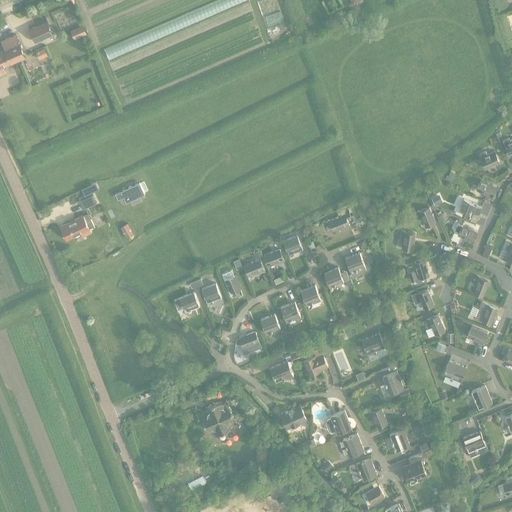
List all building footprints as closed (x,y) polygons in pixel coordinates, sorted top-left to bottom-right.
[(29,28),(35,42),(53,33),(47,20),(29,28)] [(71,30),(74,39),(87,33),(83,24),(71,30)] [(5,50),(0,51),(0,74),(5,72),(2,66),(26,56),(16,34),(1,40),(5,50)] [(45,47),(36,50),(39,58),(48,54),(45,47)] [(502,140),(504,144),(509,155),(511,153),(511,140),(510,141),(508,137),(502,140)] [(480,157),(485,168),(499,162),(494,151),(487,154),(485,150),(479,153),(481,157),(480,157)] [(476,190),(484,193),(483,196),(491,199),(496,186),(480,180),(476,190)] [(139,182),(115,193),(118,199),(124,196),(126,202),(145,194),(139,182)] [(81,200),(85,208),(97,202),(93,194),(81,200)] [(439,194),(431,197),(434,204),(442,201),(439,194)] [(481,206),(463,198),(459,208),(463,210),(462,214),(476,220),(481,206)] [(416,212),(420,220),(422,219),(426,226),(435,222),(429,207),(416,212)] [(348,210),(340,213),(341,215),(345,214),(347,219),(351,217),(348,210)] [(61,225),(67,239),(81,232),(83,235),(92,231),(90,227),(95,225),(88,212),(84,214),(61,225)] [(341,215),(329,220),(333,230),(341,227),(342,230),(350,227),(347,219),(345,214),(341,215)] [(120,226),(126,238),(134,234),(127,222),(120,226)] [(457,223),(455,229),(459,231),(457,235),(465,238),(464,241),(472,244),(477,231),(462,225),(457,223)] [(402,248),(412,250),(415,233),(402,231),(400,239),(403,240),(402,248)] [(283,240),(288,254),(303,248),(297,235),(283,240)] [(264,255),(267,265),(275,262),(276,264),(284,261),(279,249),(264,255)] [(484,249),(481,255),(487,257),(490,251),(484,249)] [(345,257),(351,271),(352,275),(354,277),(361,274),(361,271),(360,268),(365,266),(360,252),(345,257)] [(239,259),(234,261),(237,269),(242,266),(239,259)] [(244,265),(248,275),(256,272),(257,274),(265,271),(260,259),(244,265)] [(408,271),(411,280),(429,275),(424,259),(414,262),(416,269),(408,271)] [(436,268),(439,276),(446,274),(443,266),(436,268)] [(338,267),(324,272),(329,286),(344,281),(338,267)] [(225,280),(231,293),(242,288),(236,275),(225,280)] [(476,284),(473,292),(483,296),(489,281),(477,275),(473,283),(476,284)] [(282,276),(274,279),(276,284),(284,281),(282,276)] [(201,288),(207,302),(213,300),(215,306),(223,303),(220,297),(221,297),(216,283),(201,288)] [(301,290),(306,304),(321,298),(315,284),(301,290)] [(411,294),(415,303),(421,301),(424,309),(434,304),(427,289),(418,293),(417,291),(411,294)] [(174,300),(176,306),(182,303),(185,311),(187,310),(190,316),(198,313),(195,307),(199,305),(194,291),(180,297),(174,300)] [(406,292),(399,296),(402,302),(409,299),(406,292)] [(281,307),(286,321),(300,315),(295,301),(281,307)] [(482,301),(475,317),(491,323),(497,308),(482,301)] [(260,319),(266,333),(280,327),(275,313),(260,319)] [(426,320),(429,327),(432,326),(435,334),(445,330),(438,314),(426,320)] [(474,342),(482,345),(487,332),(471,326),(467,336),(475,339),(474,342)] [(241,343),(243,346),(241,347),(244,353),(261,346),(255,331),(239,337),(237,338),(236,345),(241,343)] [(362,339),(367,353),(385,346),(379,332),(362,339)] [(331,336),(318,341),(323,353),(323,355),(331,352),(335,344),(331,336)] [(438,343),(436,348),(443,351),(445,345),(438,343)] [(299,349),(290,353),(290,354),(292,359),(301,355),(299,349)] [(503,361),(511,364),(511,350),(508,349),(503,361)] [(303,361),(309,375),(321,370),(320,369),(328,366),(323,355),(323,353),(315,357),(315,356),(303,361)] [(270,368),(276,382),(293,374),(287,360),(270,368)] [(443,374),(461,381),(466,367),(449,360),(443,374)] [(362,371),(355,374),(358,380),(364,378),(362,371)] [(383,376),(390,394),(403,388),(397,371),(383,376)] [(471,391),(478,408),(492,403),(485,385),(471,391)] [(399,392),(401,397),(410,394),(408,389),(399,392)] [(211,433),(212,433),(213,431),(215,432),(218,432),(220,432),(223,432),(225,431),(227,429),(229,428),(231,426),(232,423),(239,426),(232,423),(233,420),(233,418),(233,415),(233,413),(232,410),(230,408),(229,406),(227,405),(224,403),(227,397),(227,396),(224,403),(221,402),(218,402),(215,402),(213,403),(210,405),(208,406),(206,409),(205,411),(198,408),(197,409),(204,411),(204,414),(203,417),(203,419),(204,422),(205,424),(206,426),(208,428),(210,430),(212,431),(211,433)] [(244,400),(240,404),(245,409),(249,405),(244,400)] [(281,413),(287,427),(306,418),(300,404),(281,413)] [(368,412),(371,420),(374,419),(377,427),(387,423),(381,407),(368,412)] [(336,430),(337,433),(351,427),(344,410),(330,415),(331,417),(327,418),(326,422),(329,430),(332,432),(336,430)] [(460,420),(453,423),(456,430),(463,427),(460,420)] [(389,434),(396,452),(410,446),(403,429),(389,434)] [(463,438),(468,452),(486,444),(480,430),(463,438)] [(343,438),(350,456),(364,450),(357,433),(343,438)] [(313,437),(302,442),(305,449),(316,444),(313,437)] [(419,445),(421,450),(428,448),(425,442),(419,445)] [(422,451),(425,457),(433,453),(431,448),(422,451)] [(349,466),(350,469),(351,471),(353,472),(355,472),(357,472),(358,472),(359,471),(363,480),(377,475),(370,457),(356,463),(349,466)] [(421,459),(403,466),(408,480),(426,473),(421,459)] [(328,460),(322,466),(327,472),(334,466),(328,460)] [(332,479),(330,480),(335,486),(337,485),(342,480),(336,474),(332,479)] [(477,475),(470,483),(475,487),(482,479),(477,475)] [(511,476),(506,478),(507,483),(503,484),(506,493),(511,491),(511,476)] [(157,477),(152,480),(157,488),(161,485),(157,477)] [(365,493),(372,503),(385,496),(378,485),(365,493)] [(295,511),(320,511),(326,509),(320,500),(295,511)] [(382,511),(402,511),(399,503),(385,509),(386,511),(382,511)]
